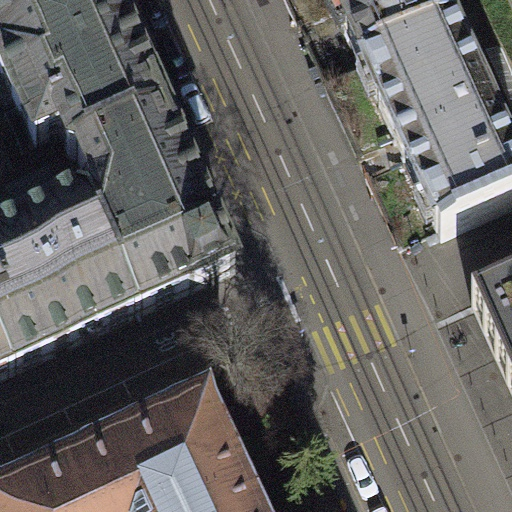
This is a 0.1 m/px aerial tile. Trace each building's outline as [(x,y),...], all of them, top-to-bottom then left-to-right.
[(85,204),(138,318),(236,271),(111,0),(24,0),(0,10),(0,77),(33,151),(59,140),(68,160),(77,165),(89,195),(85,204)] [(329,0),(361,72),(455,30),(441,0),(329,0)] [(361,72),(436,234),(511,199),(511,158),(455,30),(361,72)] [(0,351),(12,376),(138,318),(85,204),(71,204),(54,211),(46,195),(0,215),(0,351)] [(511,289),(473,307),(511,393),(511,289)] [(0,381),(12,376),(0,351),(0,381)] [(249,511),(206,419),(6,511),(249,511)]
